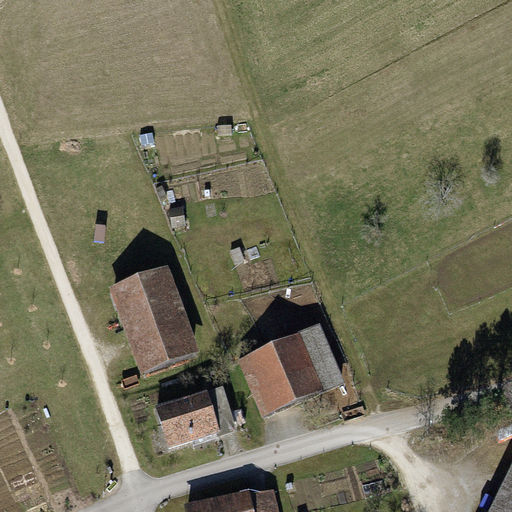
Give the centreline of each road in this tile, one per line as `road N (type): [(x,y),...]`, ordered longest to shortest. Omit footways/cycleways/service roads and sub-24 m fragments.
road 1 (track): [(220,0),(277,169),(381,423)]
road 2 (residential): [(0,112),(143,499)]
road 3 (residential): [(511,386),(143,499)]
